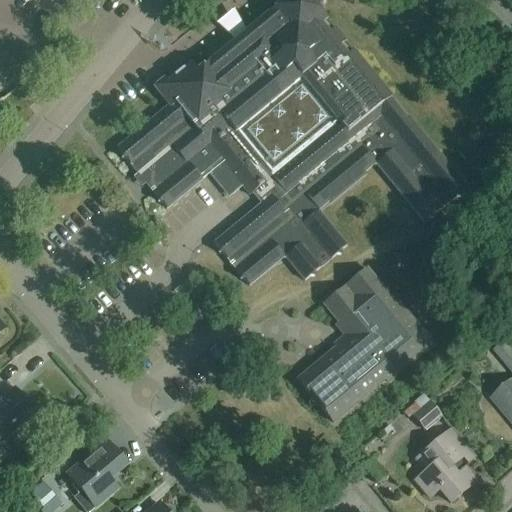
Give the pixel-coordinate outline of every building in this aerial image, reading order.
[(260,206),(213,245),(218,251),(217,255),(221,256),(239,277),(239,282),(244,282),(248,288),(284,259),(304,283),(310,279),(314,278),(314,274),(335,257),(340,257),(340,252),(346,248),(319,215),(320,214),(318,211),(328,204),(330,206),(364,178),(363,176),(372,168),(376,169),(423,226),(429,222),(434,222),(434,217),(455,200),(460,200),(461,195),(466,191),(408,120),(405,122),(388,101),(391,99),(334,31),(332,33),(325,24),(326,23),(320,17),(321,8),(325,5),(320,0),(270,0),(271,1),(270,8),(240,33),(238,30),(239,29),(231,18),(224,24),(232,35),(234,33),(236,36),(197,67),(189,67),(186,64),(156,88),(171,106),(116,151),(120,156),(120,161),(125,161),(157,200),(156,205),(161,206),(166,211),(221,166),(247,198),(251,195),(260,206)] [(392,304),(366,272),(323,308),(338,325),(335,328),(344,339),(333,347),(336,350),(297,382),(333,425),(385,382),(387,385),(433,347),(395,301),(392,304)] [(511,424),(511,353),(505,345),(494,354),(511,375),(511,388),(494,404),(511,424)] [(0,400),(0,445),(7,440),(21,427),(19,425),(33,414),(13,390),(0,400)] [(424,433),(442,417),(423,395),(413,403),(413,404),(403,414),(408,420),(411,417),(424,433)] [(450,505),(474,484),(463,471),(476,460),(452,431),(414,462),(425,474),(414,483),(428,500),(439,491),(450,505)] [(80,494),(73,499),(83,511),(90,511),(117,490),(107,478),(124,464),(106,442),(66,476),(80,494)]
